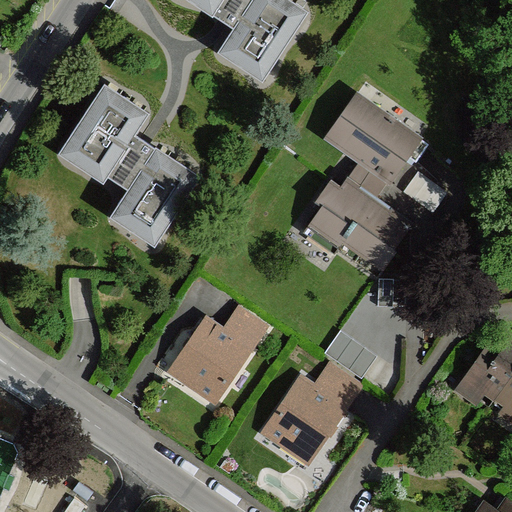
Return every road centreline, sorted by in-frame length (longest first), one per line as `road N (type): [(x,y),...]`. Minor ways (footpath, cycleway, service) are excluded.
road 1 (residential): [(154,463),(0,353)]
road 2 (residential): [(76,0),(0,118)]
